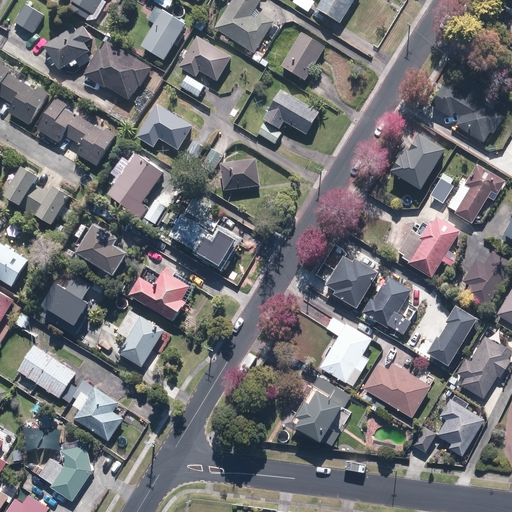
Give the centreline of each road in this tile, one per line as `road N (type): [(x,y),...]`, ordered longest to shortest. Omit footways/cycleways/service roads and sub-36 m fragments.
road 1 (residential): [(168,461),(444,0)]
road 2 (residential): [(168,461),(511,507)]
